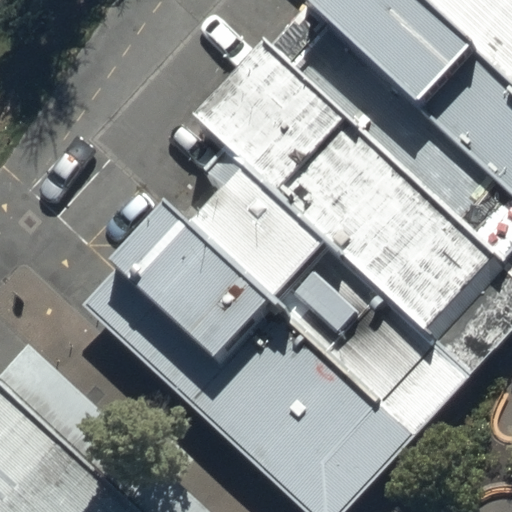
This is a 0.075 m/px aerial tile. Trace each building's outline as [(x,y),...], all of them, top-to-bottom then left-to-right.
[(511,203),(511,95),(410,0),(312,0),(303,10),(327,33),(511,203)] [(511,0),(410,0),(511,95),(511,0)] [(511,266),(511,203),(327,33),(291,75),(506,273),(511,266)] [(266,52),(195,127),(246,174),(436,349),(506,273),(291,75),(266,52)] [(188,237),(378,411),(436,349),(246,174),(188,237)] [(188,237),(161,215),(108,276),(324,470),(378,411),(188,237)] [(0,511),(136,511),(0,387),(0,511)]
